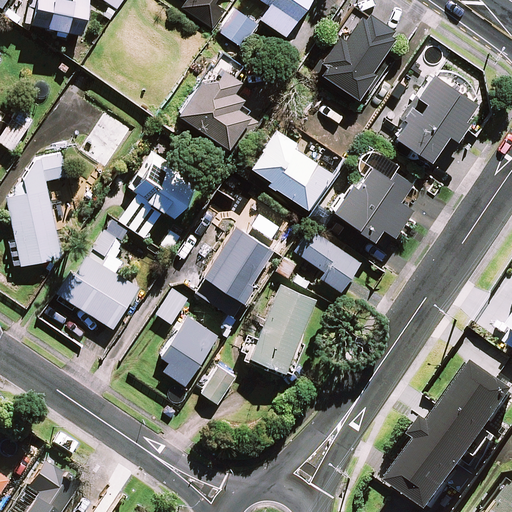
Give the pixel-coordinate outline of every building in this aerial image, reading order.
[(32,0),(29,21),(48,25),(46,35),(68,39),(70,29),(80,30),(85,0),(32,0)] [(185,0),(181,7),(208,23),(220,4),(213,0),(185,0)] [(307,0),(263,0),(269,3),(260,17),(285,34),(307,0)] [(256,21),(233,7),(219,31),(241,45),(256,21)] [(337,32),(318,59),(323,63),(318,70),(355,95),(359,89),(366,93),(391,55),(381,48),(394,28),(363,8),(344,36),(337,32)] [(245,66),(219,48),(176,110),(235,151),(257,119),(236,105),(242,96),(230,88),(245,66)] [(475,98),(475,97),(474,93),(473,89),(471,85),(469,82),(467,79),(464,76),(460,73),(457,71),(453,70),(449,68),(445,68),(441,67),(437,68),(433,68),(430,69),(429,69),(390,131),(428,155),(445,129),(452,134),(475,98)] [(404,73),(389,92),(397,99),(413,80),(404,73)] [(17,109),(0,131),(0,140),(11,148),(31,119),(17,109)] [(131,129),(105,111),(79,149),(105,167),(131,129)] [(295,141),(274,127),(250,165),(268,177),(266,180),(306,205),(329,168),(313,159),(320,147),(299,134),(295,141)] [(128,184),(135,189),(130,196),(147,208),(152,201),(172,215),(194,184),(167,164),(177,150),(160,138),(150,152),(128,184)] [(394,163),(373,147),(370,146),(368,146),(366,147),(364,147),(362,148),(360,149),(358,151),(357,153),(356,155),(355,157),(355,159),(355,161),(355,164),(356,166),(357,168),(356,168),(359,170),(351,180),(349,178),(329,205),(381,243),(411,204),(401,196),(412,181),(392,166),(394,163)] [(65,174),(61,152),(31,158),(22,174),(26,190),(5,195),(14,238),(8,240),(13,264),(59,254),(43,179),(65,174)] [(271,250),(231,225),(192,289),(232,314),(271,250)] [(357,260),(308,226),(293,248),(322,268),(318,274),(338,288),(357,260)] [(113,238),(115,235),(101,228),(92,246),(112,256),(120,241),(113,238)] [(90,248),(87,252),(85,251),(72,272),(67,269),(55,289),(58,292),(112,325),(137,284),(100,260),(102,256),(90,248)] [(279,281),(255,336),(246,332),(240,346),(244,348),(241,356),(282,375),(284,371),(288,372),(301,342),(295,339),(314,297),(279,281)] [(186,296),(172,287),(155,311),(170,321),(186,296)] [(215,334),(185,315),(160,354),(168,360),(162,369),(184,383),(215,334)] [(511,393),(511,388),(476,364),(435,424),(427,419),(415,437),(386,480),(432,511),(511,393)] [(232,375),(217,365),(200,390),(216,400),(232,375)] [(17,511),(56,511),(77,482),(42,459),(22,487),(31,493),(17,511)] [(511,511),(511,486),(494,511),(511,511)]
